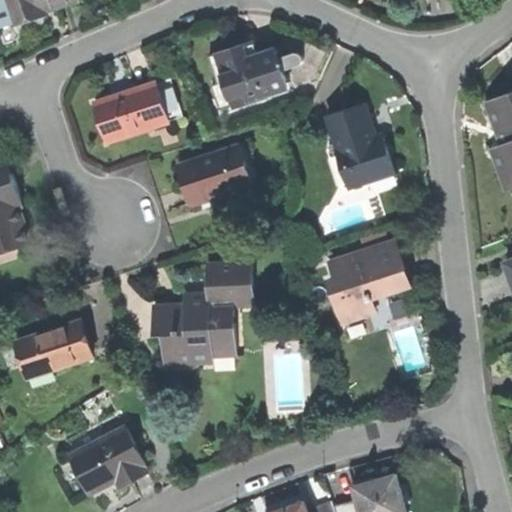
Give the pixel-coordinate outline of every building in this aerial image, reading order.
[(79,2),(78,0),(6,0),(15,25),(48,13),(47,9),(50,8),(56,6),(57,10),(79,2)] [(291,87),(324,76),(335,51),(288,30),(279,51),(249,61),(245,47),(231,51),(218,56),(222,66),(221,70),(234,107),(270,95),(267,88),(288,80),(291,87)] [(111,143),(187,119),(174,80),(137,92),(98,105),(111,143)] [(511,93),(494,100),(509,143),(493,149),(500,166),(507,186),(511,184),(511,93)] [(351,186),(351,188),(397,173),(390,150),(385,135),(376,138),(366,104),(328,117),(339,151),(342,150),(353,185),(351,186)] [(189,186),(195,204),(255,185),(242,146),(182,166),(189,186)] [(0,242),(4,253),(35,243),(24,209),(27,207),(11,157),(0,160),(0,242)] [(345,321),(376,310),(373,299),(375,299),(374,293),(411,281),(405,262),(398,242),(335,262),(340,278),(332,280),(345,321)] [(168,361),(218,360),(217,347),(240,347),(240,324),(235,324),(235,304),(259,303),(258,267),(215,268),(216,301),(203,301),(161,303),(162,335),(168,335),(168,361)] [(50,333),(17,343),(29,379),(94,359),(83,323),(50,333)] [(129,427),(72,458),(93,495),(119,482),(123,488),(136,480),(150,473),(147,465),(149,464),(129,427)] [(359,487),(364,511),(411,511),(403,476),(376,483),(359,487)]
